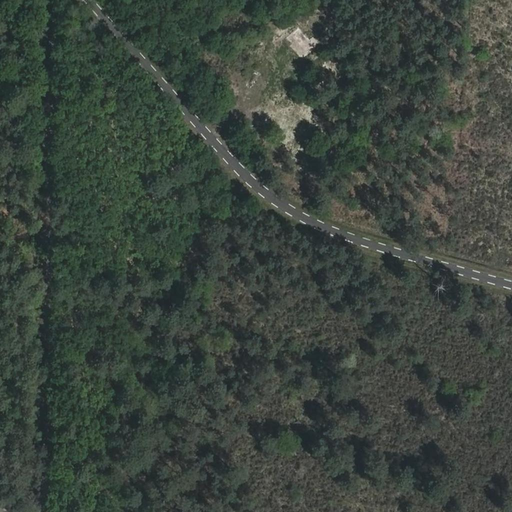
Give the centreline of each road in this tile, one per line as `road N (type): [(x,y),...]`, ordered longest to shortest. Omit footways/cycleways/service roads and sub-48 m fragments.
road 1 (tertiary): [(511,282),(292,212),(261,190),(92,0)]
road 2 (track): [(50,511),(47,0)]
